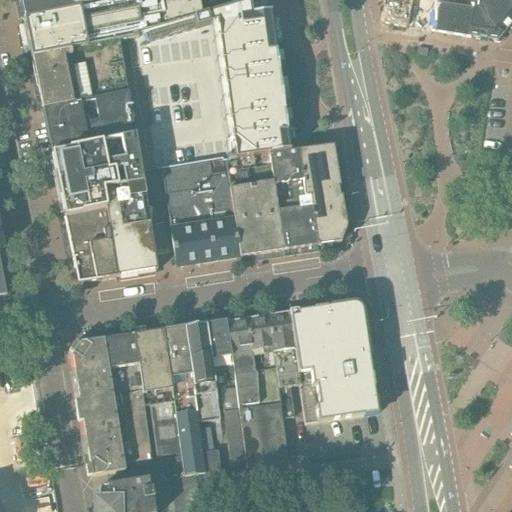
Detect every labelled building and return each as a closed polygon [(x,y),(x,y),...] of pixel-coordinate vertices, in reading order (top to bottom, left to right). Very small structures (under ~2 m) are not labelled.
[(19,0),(24,20),(123,0),(19,0)] [(198,0),(123,0),(24,20),(31,59),(119,42),(127,41),(136,39),(138,38),(137,36),(148,33),(157,30),(166,27),(175,25),(184,22),(193,20),(202,17),(199,3),(198,0)] [(412,0),(386,0),(382,23),(384,24),(407,29),(407,28),(412,0)] [(436,14),(438,0),(412,0),(407,28),(433,33),(436,14)] [(433,33),(472,40),(477,11),(475,10),(475,0),(438,0),(436,14),(433,33)] [(477,11),(472,40),(500,44),(511,29),(511,0),(475,0),(475,10),(477,11)] [(202,17),(193,20),(195,29),(196,30),(210,25),(227,143),(224,143),(226,158),(227,162),(235,161),(235,160),(268,156),(274,155),(287,153),(289,153),(278,75),(269,14),(259,15),(258,8),(257,2),(258,2),(257,1),(202,17)] [(193,20),(184,22),(186,32),(195,29),(193,20)] [(184,22),(175,25),(177,34),(186,32),(184,22)] [(175,25),(166,27),(168,37),(177,34),(175,25)] [(166,27),(157,30),(159,40),(168,37),(166,27)] [(157,30),(148,33),(150,42),(159,40),(157,30)] [(119,42),(31,59),(32,63),(33,66),(42,110),(127,94),(120,50),(119,42)] [(127,94),(42,110),(43,116),(43,117),(51,155),(63,152),(134,138),(127,94)] [(63,152),(51,155),(62,211),(63,218),(105,210),(102,192),(142,186),(139,171),(137,158),(135,146),(134,138),(63,152)] [(332,148),(298,152),(303,200),(308,200),(312,226),(316,248),(340,244),(346,229),(332,148)] [(274,155),(268,156),(277,214),(283,253),(310,249),(316,248),(312,226),(308,200),(303,200),(298,152),(291,153),(289,153),(287,153),(274,155)] [(227,162),(223,162),(229,201),(238,257),(239,260),(283,253),(277,214),(268,156),(235,161),(227,162)] [(222,162),(161,171),(170,230),(170,231),(172,250),(175,269),(239,260),(238,257),(229,201),(223,162),(222,162)] [(142,186),(102,192),(105,210),(110,242),(112,257),(116,279),(128,277),(154,273),(156,273),(153,257),(153,253),(142,186)] [(105,210),(63,218),(65,227),(68,239),(71,257),(73,268),(78,271),(81,271),(82,278),(88,281),(95,280),(95,282),(116,279),(112,257),(110,242),(105,210)] [(363,322),(362,314),(361,312),(361,311),(360,309),(358,308),(357,307),(355,306),(353,306),(352,306),(343,307),(297,313),(297,311),(287,313),(298,387),(301,407),(304,427),(377,414),(363,322)] [(298,387),(287,313),(265,316),(276,389),(277,393),(281,420),(292,419),(287,389),(298,387)] [(224,323),(232,372),(234,390),(233,390),(245,471),(285,465),(285,467),(288,467),(281,420),(277,393),(276,389),(265,316),(224,323)] [(224,323),(205,325),(210,368),(210,375),(230,372),(232,372),(224,323)] [(193,404),(193,403),(196,424),(217,421),(210,375),(210,368),(205,325),(183,329),(188,371),(193,404)] [(216,451),(213,452),(201,454),(197,430),(193,404),(188,371),(183,329),(162,332),(165,358),(171,404),(142,407),(142,410),(149,449),(144,409),(148,408),(158,476),(166,481),(194,477),(204,475),(207,488),(209,501),(210,511),(217,511),(224,510),(218,463),(216,451)] [(162,332),(131,337),(137,377),(140,392),(142,407),(171,404),(165,358),(162,332)] [(142,407),(140,392),(137,377),(131,337),(103,341),(113,407),(123,469),(143,465),(152,464),(149,449),(142,410),(142,407)] [(80,412),(113,407),(103,341),(79,345),(71,356),(76,386),(80,412)] [(245,471),(233,390),(220,391),(231,473),(245,471)] [(124,473),(123,469),(113,407),(80,412),(91,478),(124,473)] [(197,430),(201,454),(213,452),(209,428),(197,430)] [(194,477),(196,490),(207,488),(204,475),(194,477)] [(148,492),(146,482),(109,488),(108,488),(98,489),(98,502),(95,502),(95,503),(92,503),(93,506),(94,506),(93,511),(152,511),(151,502),(152,502),(150,492),(148,492)] [(207,488),(196,490),(198,503),(209,501),(207,488)] [(210,511),(209,501),(198,503),(199,511),(210,511)]
